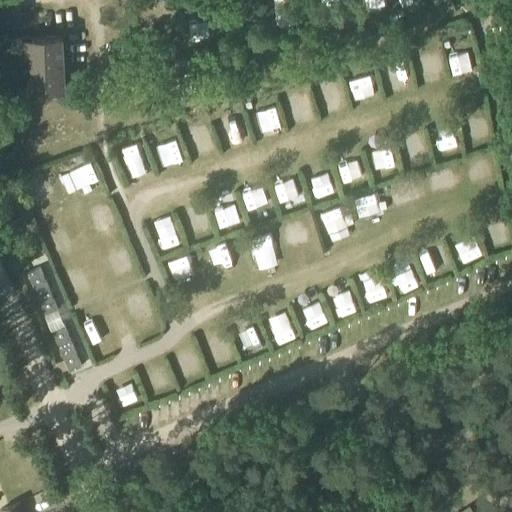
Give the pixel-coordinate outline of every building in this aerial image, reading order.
[(60,37),(2,40),(3,67),(31,65),(32,84),(62,83),(60,37)] [(405,50),(410,69),(430,63),(425,44),(405,50)] [(374,57),(380,77),(399,71),(393,52),(374,57)] [(206,66),(226,63),(225,53),(205,56),(206,66)] [(143,82),(139,65),(123,68),(126,86),(143,82)] [(280,89),(286,110),(305,104),(299,83),(280,89)] [(248,123),(264,119),(258,97),(242,101),(248,123)] [(477,106),(458,111),(463,131),(482,126),(477,106)] [(214,130),(231,127),(228,108),(211,111),(214,130)] [(429,112),(430,131),(449,129),(448,111),(429,112)] [(180,123),(186,142),(202,137),(196,118),(180,123)] [(150,156),(171,151),(166,129),(145,134),(150,156)] [(365,160),(384,154),(378,136),(359,142),(365,160)] [(120,167),(139,161),(132,140),(113,146),(120,167)] [(331,150),(337,172),(359,166),(353,144),(331,150)] [(478,144),(461,148),(465,168),(482,164),(478,144)] [(85,152),(62,161),(69,180),(92,171),(85,152)] [(447,153),(429,159),(436,178),(453,171),(447,153)] [(302,160),(303,180),(325,178),(324,159),(302,160)] [(272,177),(275,195),(294,192),(291,174),(272,177)] [(258,176),(240,182),(248,203),(265,197),(258,176)] [(202,188),(203,199),(221,197),(219,185),(202,188)] [(316,217),(335,211),(330,192),(310,198),(316,217)] [(144,211),(152,234),(172,227),(164,204),(144,211)] [(220,228),(225,245),(238,242),(233,225),(220,228)] [(117,231),(97,236),(102,256),(122,252),(117,231)] [(185,238),(191,256),(211,250),(206,231),(185,238)] [(420,263),(439,258),(434,239),(415,244),(420,263)] [(403,257),(388,261),(392,278),(407,274),(403,257)] [(39,266),(28,271),(63,359),(56,362),(59,371),(67,368),(68,370),(78,366),(39,266)] [(359,269),(349,272),(356,293),(366,290),(359,269)] [(341,294),(334,280),(319,287),(326,301),(341,294)] [(309,285),(292,293),(301,310),(318,301),(309,285)] [(245,310),(236,315),(247,337),(256,333),(245,310)] [(77,317),(82,337),(99,333),(94,314),(77,317)] [(110,377),(113,396),(122,394),(119,375),(110,377)] [(460,492),(441,503),(446,511),(450,511),(466,502),(460,492)] [(23,511),(19,500),(0,508),(0,511),(23,511)]
